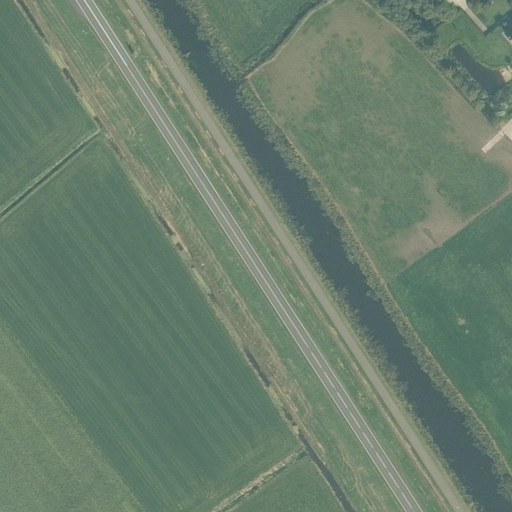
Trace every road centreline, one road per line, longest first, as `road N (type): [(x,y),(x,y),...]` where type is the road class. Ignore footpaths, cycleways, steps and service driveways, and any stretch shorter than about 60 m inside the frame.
road 1 (trunk): [(414,511),(83,0)]
road 2 (unclassified): [(460,511),(129,0)]
